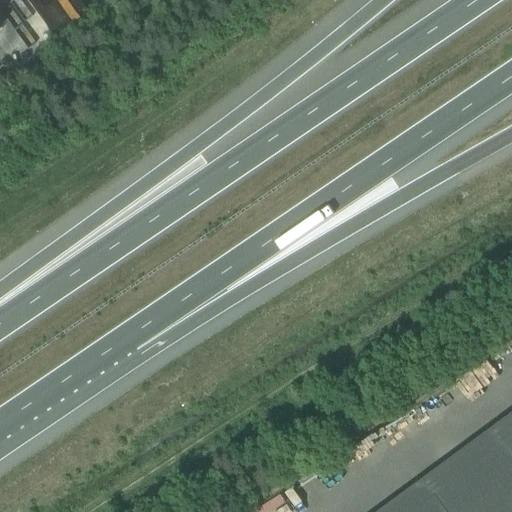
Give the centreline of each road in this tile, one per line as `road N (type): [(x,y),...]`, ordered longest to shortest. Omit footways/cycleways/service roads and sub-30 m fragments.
road 1 (motorway): [(475,0),(0,320)]
road 2 (motorway): [(388,0),(194,156),(0,289)]
road 3 (motorway): [(126,339),(511,83)]
road 4 (motorway): [(126,339),(265,275),(511,139)]
road 5 (motorway): [(0,425),(126,339)]
